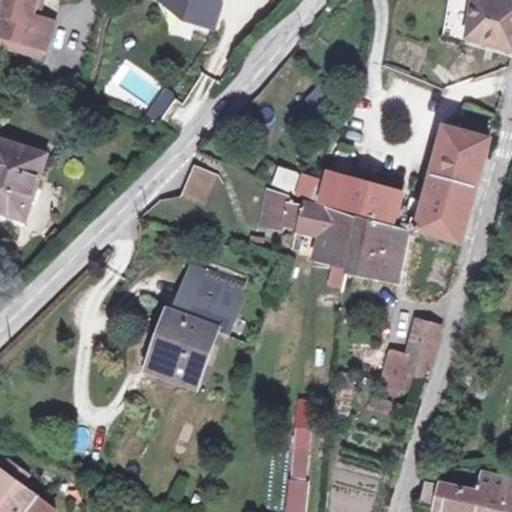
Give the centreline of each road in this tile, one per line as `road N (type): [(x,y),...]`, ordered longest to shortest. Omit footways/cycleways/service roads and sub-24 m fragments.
road 1 (tertiary): [(0,328),(137,197),(311,0)]
road 2 (tertiary): [(400,511),(511,110)]
